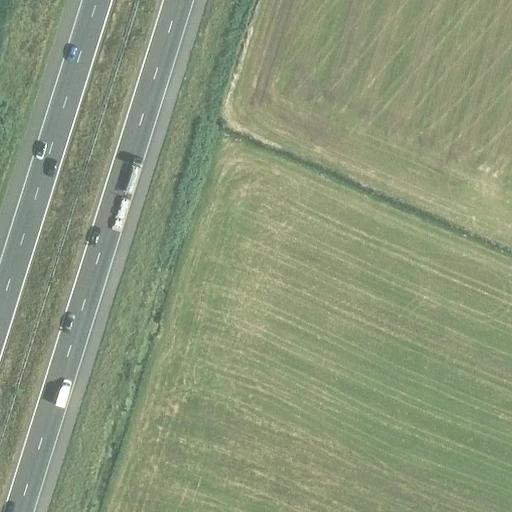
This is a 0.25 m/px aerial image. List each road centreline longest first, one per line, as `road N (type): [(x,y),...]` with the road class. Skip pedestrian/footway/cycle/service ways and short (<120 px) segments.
road 1 (motorway): [(19,511),(180,0)]
road 2 (motorway): [(89,0),(0,279)]
